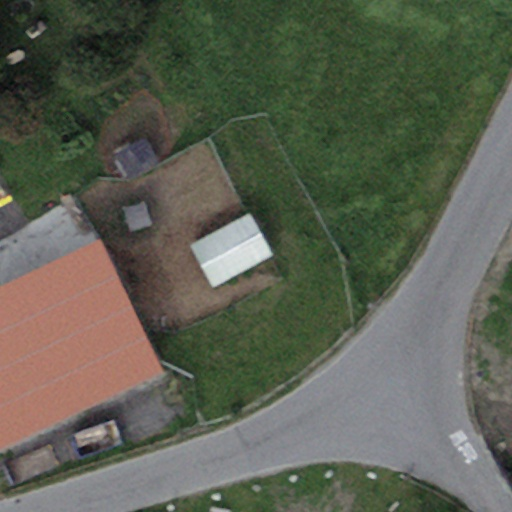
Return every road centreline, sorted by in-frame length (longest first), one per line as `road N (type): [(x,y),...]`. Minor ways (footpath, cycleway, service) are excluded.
road 1 (residential): [(425,400),(48,511)]
road 2 (residential): [(511,151),(446,290),(425,400)]
road 3 (unclassified): [(425,400),(498,511)]
